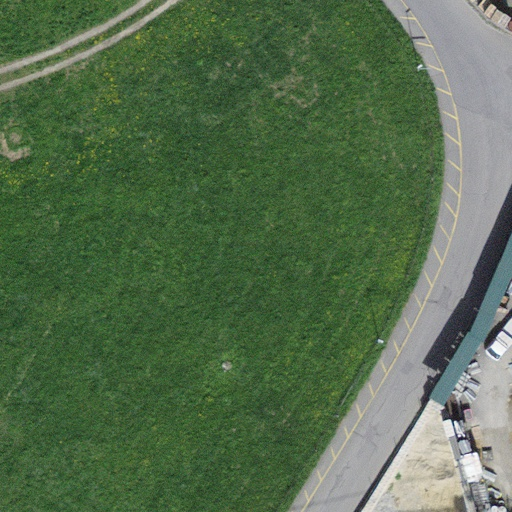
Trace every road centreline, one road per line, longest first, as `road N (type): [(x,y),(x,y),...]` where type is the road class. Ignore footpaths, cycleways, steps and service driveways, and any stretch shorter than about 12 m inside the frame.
road 1 (residential): [(430,0),(471,51),(503,147),(453,309),(333,511)]
road 2 (track): [(162,0),(54,59),(0,75)]
